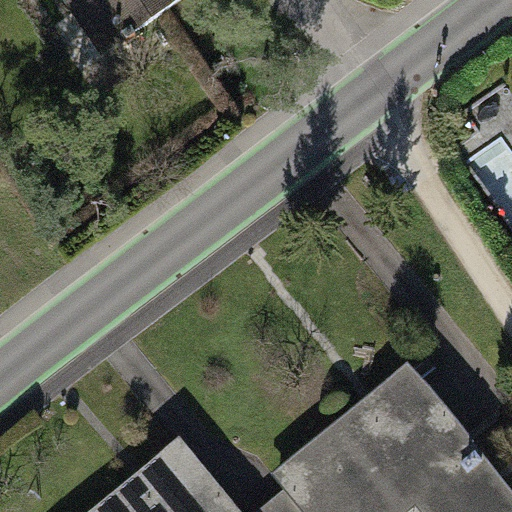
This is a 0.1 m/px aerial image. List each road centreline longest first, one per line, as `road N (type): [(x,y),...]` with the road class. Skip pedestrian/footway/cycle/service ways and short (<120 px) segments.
road 1 (residential): [(369,95),(0,380)]
road 2 (track): [(511,309),(369,95)]
road 3 (residential): [(496,0),(369,95)]
